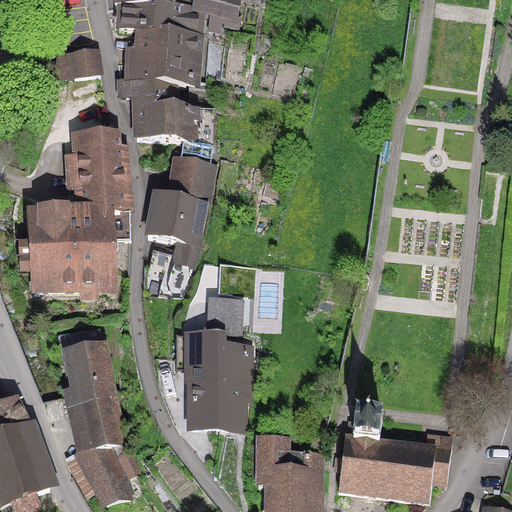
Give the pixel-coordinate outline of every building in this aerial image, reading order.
[(181,251),(181,267),(209,267),(214,236),(202,231),(208,199),(221,200),(226,167),(227,163),(219,162),(222,112),(195,106),(194,84),(208,87),(218,24),(244,27),(245,0),(102,0),(113,1),(113,31),(131,34),(131,48),(123,47),(122,104),(133,106),(136,144),(183,148),(172,202),(155,197),(150,244),(181,251)] [(94,51),(47,61),(53,91),(100,82),(94,51)] [(112,136),(70,140),(80,207),(19,214),(31,297),(124,288),(117,240),(132,238),(118,146),(112,146),(112,136)] [(175,261),(159,256),(155,268),(172,273),(175,261)] [(188,284),(174,281),(171,294),(185,297),(188,284)] [(208,305),(205,338),(243,342),(245,308),(208,305)] [(219,344),(167,343),(166,376),(177,377),(176,390),(185,390),(184,429),(248,430),(250,354),(218,353),(219,344)] [(77,456),(102,511),(138,495),(113,454),(130,448),(108,346),(56,356),(86,452),(77,456)] [(0,505),(0,506),(53,483),(18,404),(0,408),(0,505)] [(345,438),(338,495),(429,506),(432,485),(447,487),(452,443),(429,441),(428,448),(380,442),(382,421),(355,418),(353,438),(345,438)] [(258,488),(257,511),(312,511),(313,479),(286,478),(287,444),(246,443),(245,488),(258,488)]
